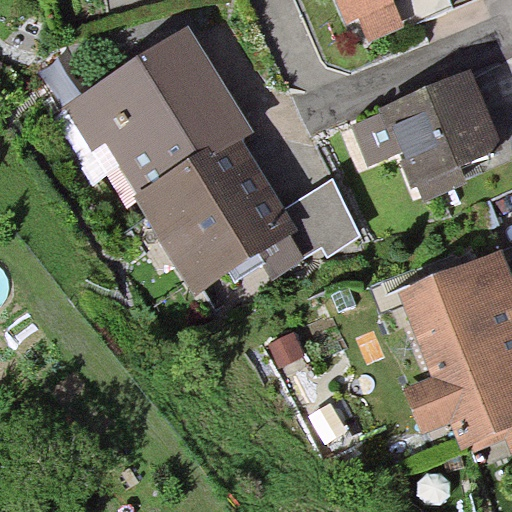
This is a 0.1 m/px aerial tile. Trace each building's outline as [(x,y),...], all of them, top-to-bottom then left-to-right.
[(342,0),(358,43),(439,12),(433,0),(342,0)] [(172,58),(82,106),(140,213),(230,165),(172,58)] [(458,93),(387,120),(418,201),(489,174),(458,93)] [(280,258),(230,165),(140,213),(190,307),(280,258)] [(511,273),(409,311),(440,395),(416,404),(430,442),(454,433),(462,456),(511,437),(511,273)]
